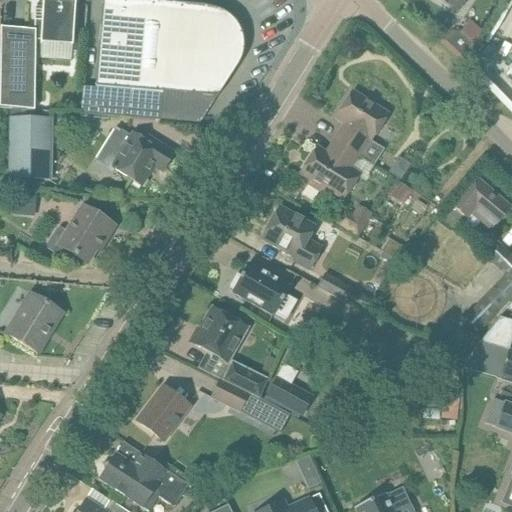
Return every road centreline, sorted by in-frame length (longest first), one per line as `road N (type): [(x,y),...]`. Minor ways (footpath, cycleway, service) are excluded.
road 1 (unclassified): [(16,511),(338,0)]
road 2 (residential): [(511,154),(362,0)]
